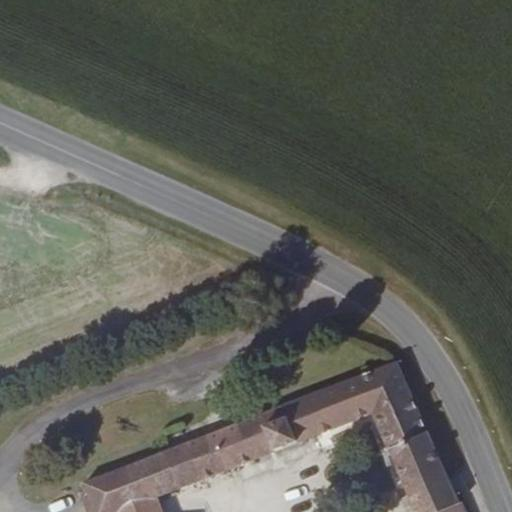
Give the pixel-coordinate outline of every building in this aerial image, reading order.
[(446,472),(398,364),(286,407),(300,445),(319,437),(375,416),(406,489),(446,472)] [(300,445),(286,407),(85,485),(95,511),(122,511),(154,500),(300,445)] [(338,465),(331,466),(330,467),(327,469),(325,473),(325,476),(326,480),(331,485),(335,487),(338,486),(341,484),(343,483),(345,479),(346,475),(344,470),(341,467),(338,465)] [(456,495),(446,472),(406,489),(416,511),(456,495)] [(463,511),(456,495),(416,511),(415,511),(463,511)] [(122,511),(159,511),(154,500),(122,511)]
